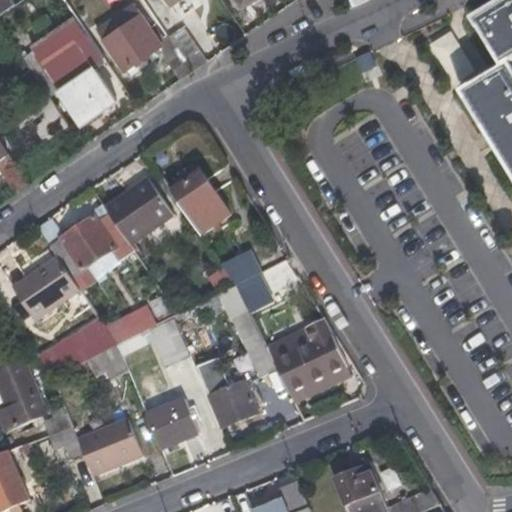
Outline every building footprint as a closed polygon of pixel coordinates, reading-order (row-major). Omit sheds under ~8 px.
[(0,0),(0,16),(15,6),(10,0),(0,0)] [(511,0),(478,22),(506,70),(511,66),(511,0)] [(98,29),(127,69),(161,46),(134,5),(98,29)] [(50,95),(53,99),(62,92),(63,92),(46,66),(79,43),(96,69),(107,61),(79,20),(35,51),(37,54),(27,61),(50,95)] [(208,64),(184,28),(169,38),(177,48),(195,73),(208,64)] [(63,92),(62,92),(84,124),(117,101),(96,69),(79,43),(46,66),(63,92)] [(177,48),(165,57),(181,81),(195,73),(177,48)] [(2,71),(28,110),(0,129),(0,136),(18,162),(70,127),(48,96),(50,95),(27,61),(24,56),(2,71)] [(511,169),(511,66),(506,70),(466,95),(511,169)] [(18,162),(0,136),(0,168),(18,194),(32,184),(18,162)] [(230,216),(198,169),(169,187),(202,235),(230,216)] [(132,189),(135,193),(109,210),(131,243),(133,246),(175,217),(148,178),(132,189)] [(131,243),(109,210),(53,248),(59,258),(74,280),(131,243)] [(262,274),(251,253),(224,267),(237,286),(262,274)] [(66,304),(72,313),(89,302),(74,280),(59,258),(15,289),(37,323),(66,304)] [(349,370),(342,351),(326,320),(307,328),(314,343),(275,362),(279,371),(291,395),(349,370)] [(307,328),(267,346),(275,362),(314,343),(307,328)] [(124,359),(151,345),(146,334),(118,347),(124,359)] [(244,342),(263,379),(279,371),(275,362),(267,346),(260,334),(244,342)] [(79,344),(44,363),(55,379),(89,362),(118,347),(112,336),(84,350),(79,344)] [(165,368),(189,362),(183,337),(159,343),(165,368)] [(107,374),(113,383),(131,373),(124,359),(118,347),(89,362),(97,379),(107,374)] [(229,381),(221,360),(200,368),(226,428),(263,413),(251,383),(248,384),(244,376),(229,381)] [(0,415),(0,419),(6,433),(48,416),(26,362),(0,371),(0,388),(9,412),(0,415)] [(186,402),(149,416),(162,450),(199,435),(186,402)] [(56,420),(44,424),(50,438),(76,428),(67,408),(54,413),(56,420)] [(145,457),(131,421),(81,441),(87,455),(96,477),(145,457)] [(87,455),(81,441),(76,428),(50,438),(57,453),(67,450),(72,460),(87,455)] [(0,473),(0,511),(2,511),(30,501),(16,466),(0,473)] [(338,481),(350,511),(389,511),(388,510),(372,469),(359,473),(356,468),(345,472),(348,478),(338,481)] [(299,484),(282,490),(287,503),(290,511),(302,511),(309,509),(299,484)] [(389,511),(427,511),(442,506),(432,490),(388,510),(389,511)] [(265,511),(310,511),(309,509),(302,511),(290,511),(287,503),(265,511)]
